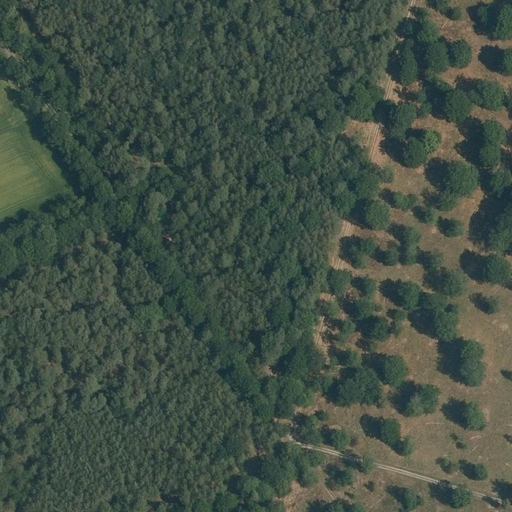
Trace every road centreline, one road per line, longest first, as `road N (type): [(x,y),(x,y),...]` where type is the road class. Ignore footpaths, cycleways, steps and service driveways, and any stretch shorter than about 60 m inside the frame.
road 1 (track): [(0,38),(286,436)]
road 2 (track): [(0,261),(121,206)]
